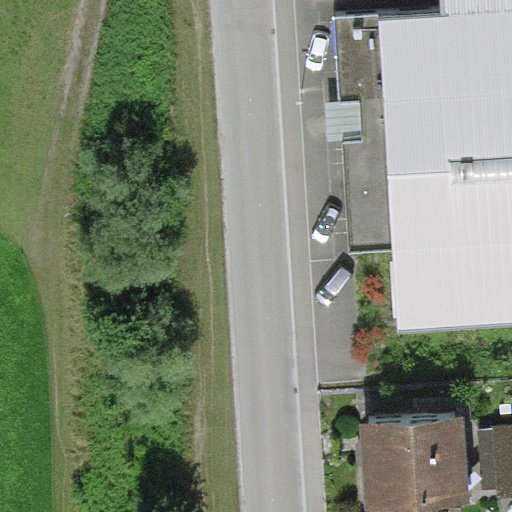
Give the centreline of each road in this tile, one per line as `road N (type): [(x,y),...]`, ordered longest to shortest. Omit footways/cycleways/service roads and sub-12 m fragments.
road 1 (residential): [(243,0),(268,511)]
road 2 (track): [(57,210),(95,0)]
